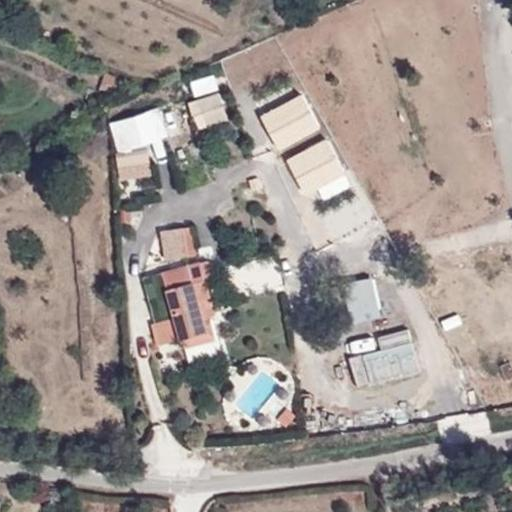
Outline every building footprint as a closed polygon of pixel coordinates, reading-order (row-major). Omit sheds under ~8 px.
[(193,82),(198,97),(223,90),(219,75),(193,82)] [(281,152),(326,129),(308,93),(262,117),(281,152)] [(197,115),(207,112),(225,106),(227,105),(223,94),(193,104),(197,115)] [(230,120),(225,106),(207,112),(211,127),(230,120)] [(144,130),(149,143),(168,137),(158,108),(114,123),(119,138),(144,130)] [(288,159),(308,197),(352,175),(329,129),(309,140),(312,147),(288,159)] [(144,130),(119,138),(124,153),(149,145),(149,143),(144,130)] [(150,148),(124,153),(128,177),(154,173),(150,148)] [(167,260),(196,256),(192,227),(163,231),(167,260)] [(163,273),(164,275),(176,319),(159,324),(164,344),(184,339),(209,331),(196,284),(201,283),(206,281),(201,262),(163,273)] [(147,280),(159,324),(176,319),(164,275),(147,280)] [(356,325),(388,316),(376,277),(344,287),(356,325)] [(216,338),(201,283),(196,284),(209,331),(184,339),(186,347),(216,338)] [(403,302),(385,309),(391,327),(410,320),(403,302)] [(417,342),(352,359),(360,388),(424,371),(417,342)]
